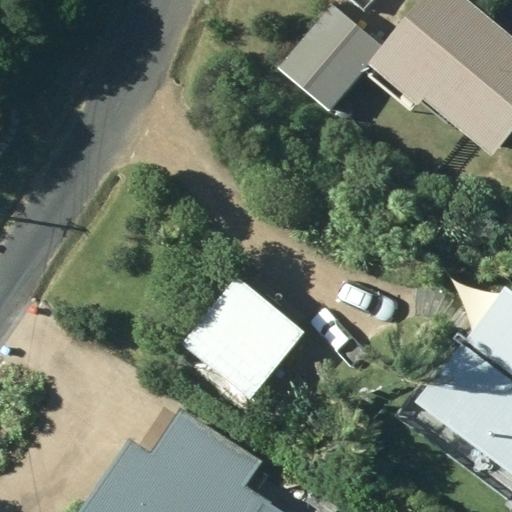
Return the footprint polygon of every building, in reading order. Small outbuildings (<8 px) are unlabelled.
[(511,36),(468,0),(424,0),(385,47),(332,4),(277,69),(330,112),(369,66),(419,108),(424,102),(493,160),(511,137),(511,36)] [(511,33),(511,6),(503,20),(510,33),(511,33)] [(181,346),(249,402),(306,334),(297,327),(305,317),(256,276),(248,285),(238,277),(181,346)] [(414,404),(511,478),(511,289),(505,284),(414,404)] [(82,511),(282,511),(246,486),(261,464),(182,409),(150,456),(130,442),(82,511)]
